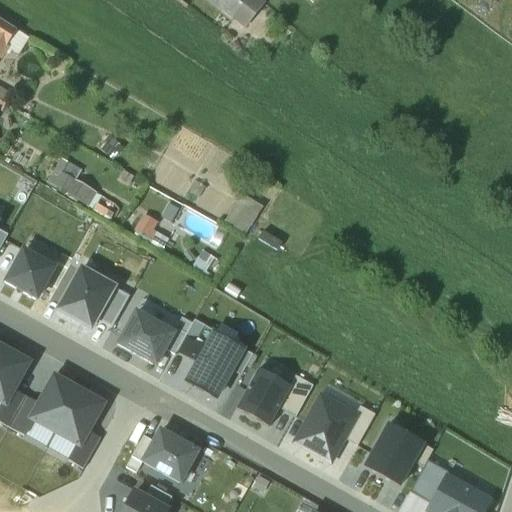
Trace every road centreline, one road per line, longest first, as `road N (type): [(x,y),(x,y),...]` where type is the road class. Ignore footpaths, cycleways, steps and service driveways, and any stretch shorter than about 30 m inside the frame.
road 1 (residential): [(141,389),(360,511)]
road 2 (residential): [(0,312),(141,389)]
road 3 (residential): [(141,389),(74,511)]
